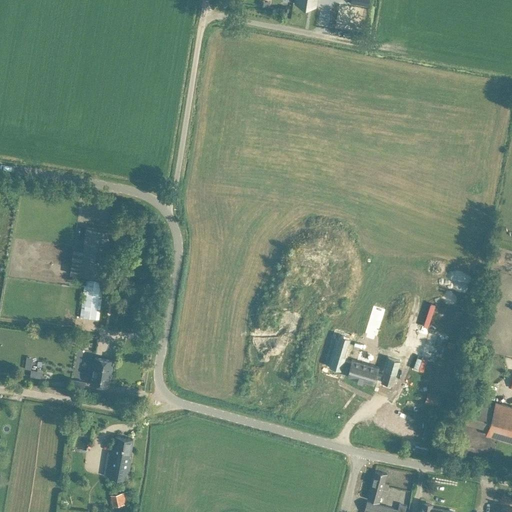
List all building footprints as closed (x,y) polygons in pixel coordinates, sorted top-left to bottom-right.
[(214,15),(219,1),(215,0),(213,0),(209,12),(214,15)] [(86,227),(80,274),(104,278),(110,230),(86,227)] [(85,278),(80,316),(99,319),(104,281),(85,278)] [(109,288),(108,295),(114,296),(116,289),(109,288)] [(396,332),(386,361),(396,364),(406,335),(396,332)] [(335,342),(329,367),(342,370),(343,363),(349,365),(350,360),(345,359),(348,345),(335,342)] [(90,383),(108,386),(112,360),(95,357),(90,383)] [(352,359),(347,376),(373,383),(378,366),(352,359)] [(394,384),(397,371),(384,368),(383,374),(377,372),(376,376),(382,378),(381,381),(394,384)] [(71,379),(69,389),(83,391),(85,382),(71,379)] [(444,397),(446,386),(433,383),(431,394),(444,397)] [(511,441),(511,406),(495,402),(493,408),(470,401),(464,422),(487,429),(486,434),(511,441)] [(83,433),(84,426),(75,425),(74,431),(83,433)] [(111,452),(107,476),(127,479),(129,469),(131,455),(130,455),(131,449),(133,439),(115,436),(114,446),(112,452),(111,452)] [(427,448),(415,446),(414,452),(425,454),(427,448)] [(367,499),(379,502),(379,501),(382,488),(387,490),(389,484),(384,482),(387,474),(375,470),(367,499)] [(127,491),(110,495),(113,506),(129,502),(127,491)] [(412,503),(414,497),(401,493),(399,500),(412,503)] [(364,511),(366,511),(390,511),(392,508),(366,501),(364,511)] [(423,503),(421,511),(454,511),(431,507),(431,505),(423,503)]
